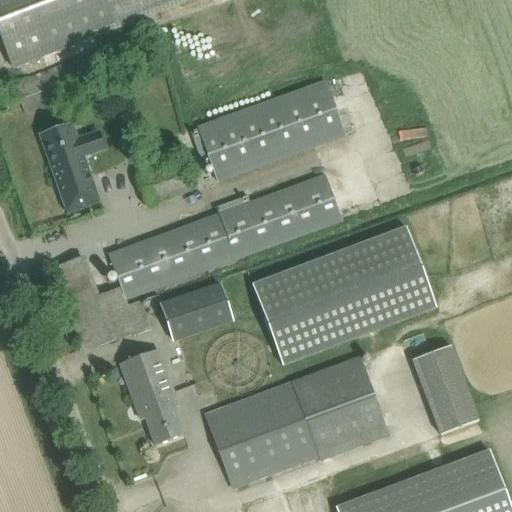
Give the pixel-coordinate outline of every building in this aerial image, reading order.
[(0,0),(0,36),(11,66),(182,0),(0,0)] [(144,38),(105,51),(112,72),(151,59),(144,38)] [(96,52),(19,83),(0,90),(8,109),(21,104),(25,114),(107,82),(96,52)] [(217,181),(344,135),(325,81),(197,127),(217,181)] [(73,123),(40,135),(68,214),(100,203),(84,156),(88,155),(82,139),(78,140),(73,123)] [(146,173),(138,176),(151,209),(190,193),(176,161),(167,165),(157,140),(139,147),(146,173)] [(53,268),(74,325),(128,306),(127,301),(343,222),(326,176),(109,256),(120,288),(99,296),(85,257),(53,268)] [(403,226),(250,285),(282,364),(434,305),(403,226)] [(217,286),(159,305),(172,341),(231,323),(217,286)] [(128,306),(74,325),(85,353),(102,347),(133,335),(134,336),(152,331),(142,301),(128,306)] [(451,346),(414,360),(442,435),(479,421),(451,346)] [(121,364),(136,406),(172,392),(157,350),(140,357),(121,364)] [(290,382),(206,413),(234,488),(318,457),(320,461),(389,436),(360,357),(291,383),(290,382)] [(178,407),(172,392),(136,406),(141,421),(146,419),(156,447),(175,440),(184,436),(173,409),(178,407)] [(511,511),(511,509),(487,441),(333,498),(337,511),(511,511)]
